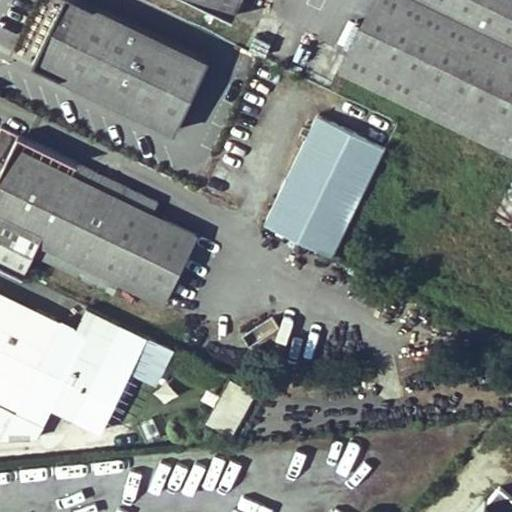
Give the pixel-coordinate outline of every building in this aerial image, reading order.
[(86,0),(64,0),(36,60),(177,129),(211,59),(86,0)] [(201,0),(233,15),(240,0),(201,0)] [(373,0),(341,67),(511,150),(511,36),(436,0),(373,0)] [(511,0),(436,0),(511,36),(511,0)] [(333,257),(386,148),(319,116),(266,223),(333,257)] [(158,200),(20,132),(2,124),(0,128),(0,158),(6,161),(0,174),(0,261),(23,273),(33,251),(114,291),(120,278),(164,300),(197,233),(153,210),(158,200)] [(0,402),(41,422),(84,332),(0,291),(0,402)] [(206,418),(232,432),(256,387),(230,373),(206,418)] [(511,511),(511,495),(499,487),(477,511),(511,511)]
